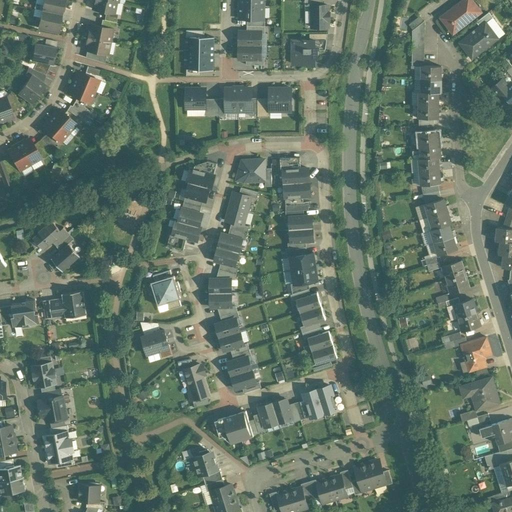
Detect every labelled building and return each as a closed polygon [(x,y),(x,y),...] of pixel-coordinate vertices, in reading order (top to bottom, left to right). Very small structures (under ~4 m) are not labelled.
[(64,0),(43,0),(43,5),(44,5),(62,9),(63,9),(64,0)] [(115,2),(107,0),(94,0),(93,9),(106,12),(113,13),(115,2)] [(210,0),(186,0),(187,15),(211,16),(210,0)] [(461,0),(455,4),(457,6),(441,18),(452,32),(464,24),(462,22),(479,9),(472,0),(461,0)] [(62,9),(44,5),(42,10),(61,14),(62,9)] [(264,6),(240,5),(240,18),(247,18),(264,19),(264,18),(264,6)] [(323,5),(312,5),(312,6),(312,27),(328,27),(328,20),(330,20),(330,12),(328,12),(328,5),(323,5)] [(61,14),(42,10),(41,15),(60,19),(61,14)] [(113,13),(106,12),(104,20),(116,22),(118,14),(113,13)] [(489,12),(476,22),(480,26),(486,22),(493,18),(489,12)] [(41,15),(38,27),(58,31),(61,19),(60,19),(41,15)] [(420,16),(409,25),(413,29),(424,21),(420,16)] [(104,20),(102,19),(100,26),(111,28),(111,29),(115,29),(117,22),(116,22),(104,20)] [(413,29),(412,30),(412,36),(424,36),(424,21),(413,29)] [(480,26),(459,42),(469,55),(480,47),(482,50),(498,38),(486,22),(480,26)] [(100,26),(90,24),(87,37),(109,41),(111,29),(111,28),(100,26)] [(247,31),(239,31),(239,45),(261,45),(261,33),(261,32),(247,31)] [(328,33),(310,34),(310,40),(315,39),(315,46),(318,46),(318,47),(319,47),(326,47),(328,33)] [(190,50),(214,51),(215,37),(191,36),(190,50)] [(109,41),(87,37),(85,49),(87,50),(104,54),(106,54),(109,41)] [(310,40),(293,40),(293,64),(316,64),(316,57),(316,55),(313,55),(313,47),(318,47),(318,46),(315,46),(315,39),(310,40)] [(56,47),(34,43),(34,45),(32,44),(31,51),(33,51),(31,60),(37,61),(36,62),(48,68),(50,64),(53,64),(56,47)] [(261,45),(239,45),(239,58),(246,58),(261,59),(261,58),(261,45)] [(104,54),(87,50),(85,57),(103,62),(104,54)] [(214,70),(214,51),(190,50),(190,70),(214,70)] [(48,68),(36,62),(33,69),(45,74),(48,68)] [(101,70),(87,66),(85,71),(99,76),(101,70)] [(424,66),(422,66),(422,79),(439,79),(441,79),(441,72),(439,73),(439,66),(441,66),(424,66)] [(33,69),(29,67),(25,74),(30,76),(31,75),(42,82),(45,74),(33,69)] [(99,80),(78,71),(73,82),(94,91),(99,80)] [(42,82),(31,75),(30,76),(18,92),(32,102),(44,84),(42,82)] [(472,75),(463,83),(467,87),(476,79),(472,75)] [(439,79),(422,79),(422,91),(422,92),(437,92),(440,92),(440,86),(439,86),(439,79)] [(476,79),(467,87),(471,92),(480,84),(476,79)] [(511,84),(509,87),(501,79),(492,87),(500,96),(502,94),(511,105),(511,84)] [(94,91),(73,82),(69,93),(89,102),(94,91)] [(480,84),(471,92),(475,96),(484,88),(480,84)] [(206,88),(186,88),(186,108),(206,108),(206,99),(206,88)] [(239,111),(238,88),(225,88),(225,98),(226,111),(239,111)] [(251,88),(238,88),(239,111),(251,111),(252,111),(252,98),(251,88)] [(291,88),(269,88),(270,98),(270,111),(291,111),(291,88)] [(437,92),(422,92),(422,91),(419,91),(419,92),(419,105),(436,105),(438,105),(438,99),(436,99),(437,92)] [(22,105),(10,92),(5,97),(11,112),(18,109),(22,105)] [(5,97),(0,98),(0,121),(13,117),(11,112),(5,97)] [(270,98),(258,98),(258,116),(270,116),(270,111),(270,98)] [(219,115),(219,99),(206,99),(206,108),(206,115),(219,115)] [(87,108),(75,101),(72,106),(84,113),(87,108)] [(85,115),(72,106),(70,105),(67,110),(82,120),(85,115)] [(436,105),(419,105),(419,118),(438,118),(438,112),(436,112),(436,105)] [(76,123),(59,109),(51,118),(68,133),(76,123)] [(68,133),(51,118),(43,127),(60,142),(68,133)] [(437,131),(419,132),(420,145),(437,144),(438,144),(439,144),(439,139),(437,139),(437,131)] [(57,148),(46,134),(41,138),(41,139),(49,148),(52,152),(57,148)] [(29,138),(19,144),(30,164),(39,158),(40,158),(40,157),(36,150),(29,138)] [(41,139),(36,143),(39,148),(36,150),(40,157),(45,157),(42,153),(49,148),(41,139)] [(30,164),(19,144),(8,150),(19,169),(20,170),(20,169),(30,164)] [(437,144),(420,145),(421,158),(437,157),(440,157),(440,151),(438,151),(438,144),(437,144)] [(49,148),(42,153),(45,157),(52,152),(49,148)] [(300,157),(280,158),(281,170),(283,170),(288,169),(301,168),(301,163),(300,157)] [(437,157),(421,158),(419,158),(420,172),(438,170),(439,170),(439,164),(437,164),(437,157)] [(12,164),(9,158),(3,161),(7,172),(14,168),(17,173),(19,169),(15,162),(12,164)] [(39,158),(30,164),(34,170),(34,171),(43,165),(39,158)] [(265,159),(242,160),(237,179),(244,182),(265,181),(266,180),(265,168),(265,159)] [(2,160),(0,161),(0,176),(1,176),(2,179),(9,177),(9,176),(7,172),(3,161),(2,160)] [(55,163),(52,171),(63,175),(66,167),(55,163)] [(30,164),(20,169),(24,176),(33,171),(34,170),(30,164)] [(14,168),(7,172),(9,176),(17,173),(14,168)] [(209,188),(212,188),(215,175),(190,168),(187,182),(189,183),(209,188)] [(288,169),(283,170),(284,183),(309,182),(308,168),(301,168),(288,169)] [(438,170),(420,172),(421,185),(440,183),(440,177),(438,177),(438,170)] [(309,182),(284,183),(285,197),(292,197),(310,195),(309,182)] [(206,201),(209,188),(189,183),(186,196),(206,201)] [(259,192),(241,187),(240,193),(252,196),(251,197),(257,198),(259,192)] [(240,193),(233,191),(229,206),(248,211),(251,197),(252,196),(240,193)] [(442,198),(426,203),(430,216),(446,211),(448,211),(446,205),(445,206),(442,198)] [(201,206),(184,202),(182,208),(200,213),(201,206)] [(248,211),(229,206),(225,220),(232,222),(244,225),(248,211)] [(200,213),(182,208),(179,221),(199,227),(203,213),(200,213)] [(430,216),(422,219),(425,231),(431,229),(433,229),(448,224),(452,223),(450,217),(448,218),(446,211),(430,216)] [(304,216),(290,217),(290,229),(312,228),(312,215),(304,216)] [(53,220),(47,226),(46,225),(39,231),(40,232),(33,237),(43,249),(49,243),(50,244),(53,241),(57,238),(56,237),(63,232),(61,229),(53,220)] [(179,221),(176,221),(173,233),(173,234),(187,238),(197,240),(201,227),(199,227),(179,221)] [(244,225),(232,222),(230,228),(247,233),(249,226),(244,225)] [(448,224),(433,229),(431,229),(435,242),(451,237),(453,237),(451,231),(450,231),(448,224)] [(63,232),(56,237),(57,238),(53,241),(57,245),(70,234),(64,227),(61,229),(63,232)] [(511,228),(504,227),(498,227),(497,240),(501,241),(501,240),(511,241),(511,228)] [(247,233),(230,228),(228,235),(242,239),(245,240),(247,233)] [(312,228),(290,229),(291,241),(291,242),(306,241),(313,240),(312,228)] [(173,233),(170,232),(167,246),(183,250),(187,238),(173,234),(173,233)] [(228,235),(222,233),(218,247),(239,252),(242,239),(228,235)] [(57,245),(57,246),(60,250),(69,243),(74,238),(70,234),(57,245)] [(435,242),(427,244),(431,257),(439,254),(439,255),(457,249),(455,243),(454,244),(451,237),(435,242)] [(511,241),(501,240),(501,241),(500,254),(504,254),(511,254),(511,241)] [(80,256),(69,243),(60,250),(52,258),(52,257),(51,258),(63,271),(63,270),(80,256)] [(239,252),(218,247),(215,260),(221,262),(235,266),(235,265),(239,252)] [(288,248),(285,248),(287,257),(290,257),(290,256),(305,254),(303,247),(288,248)] [(305,254),(290,256),(290,257),(292,270),(316,266),(313,252),(305,254)] [(431,257),(425,258),(427,265),(438,261),(441,260),(439,255),(439,254),(431,257)] [(511,254),(504,254),(503,267),(511,267),(511,254)] [(461,260),(442,266),(447,279),(465,274),(461,260)] [(438,261),(427,265),(429,271),(440,267),(438,261)] [(235,266),(221,262),(219,269),(236,273),(239,266),(235,265),(235,266)] [(316,266),(292,270),(294,283),(294,284),(309,281),(318,280),(316,266)] [(236,273),(219,269),(216,279),(231,278),(231,279),(235,279),(236,273)] [(170,270),(153,275),(155,281),(172,275),(170,270)] [(465,274),(447,279),(451,293),(469,287),(465,274)] [(155,281),(151,282),(158,305),(167,303),(168,303),(179,299),(181,298),(179,292),(176,282),(174,275),(172,275),(155,281)] [(210,279),(210,293),(232,292),(231,279),(231,278),(216,279),(210,279)] [(309,281),(294,284),(294,283),(291,284),(293,294),(296,293),(309,289),(310,289),(309,281)] [(309,289),(296,293),(298,298),(311,294),(309,289)] [(83,290),(62,293),(63,298),(49,300),(52,317),(65,315),(66,317),(87,314),(83,290)] [(232,306),(232,292),(210,293),(211,307),(217,307),(232,306)] [(298,298),(296,299),(300,312),(321,306),(317,292),(311,294),(298,298)] [(448,293),(436,297),(437,303),(449,300),(448,293)] [(26,303),(22,304),(22,303),(12,304),(12,305),(13,312),(14,312),(15,316),(12,316),(13,323),(13,326),(23,325),(23,326),(31,325),(30,324),(40,322),(39,312),(36,313),(35,309),(37,309),(35,299),(26,301),(26,303)] [(179,299),(168,303),(170,309),(181,306),(179,299)] [(472,299),(454,304),(458,318),(477,312),(472,299)] [(49,300),(43,300),(46,318),(52,317),(49,300)] [(12,305),(0,306),(0,308),(2,325),(13,323),(12,316),(15,316),(14,312),(13,312),(12,305)] [(232,306),(217,307),(220,316),(238,311),(236,306),(232,306)] [(321,306),(300,312),(304,325),(305,326),(306,325),(319,321),(326,319),(321,306)] [(238,311),(220,316),(222,322),(236,318),(239,317),(238,311)] [(477,312),(458,318),(463,331),(481,325),(477,312)] [(222,322),(216,324),(220,337),(240,331),(236,318),(222,322)] [(319,321),(306,325),(308,331),(310,337),(322,333),(319,321)] [(158,323),(141,322),(145,335),(160,330),(158,323)] [(145,335),(142,336),(145,346),(145,347),(148,354),(159,351),(169,348),(168,343),(167,339),(164,329),(160,330),(145,335)] [(240,331),(220,337),(224,351),(230,349),(244,344),(240,331)] [(310,337),(308,337),(308,338),(312,351),(333,344),(329,331),(322,333),(310,337)] [(460,331),(449,335),(451,341),(453,340),(462,337),(460,331)] [(408,338),(410,347),(419,345),(417,336),(408,338)] [(462,337),(453,340),(455,347),(462,345),(462,344),(467,342),(466,336),(462,337)] [(467,342),(462,344),(462,345),(470,370),(487,365),(482,350),(490,347),(486,336),(467,342)] [(169,348),(159,351),(161,359),(173,355),(170,347),(169,343),(168,343),(169,348)] [(247,343),(244,344),(230,349),(232,354),(249,349),(247,343)] [(333,344),(312,351),(316,363),(316,364),(318,363),(331,359),(337,357),(333,344)] [(249,349),(232,354),(234,360),(248,356),(251,355),(249,349)] [(51,355),(35,358),(36,364),(52,361),(51,355)] [(234,360),(228,362),(232,375),(252,369),(248,356),(234,360)] [(331,359),(318,363),(320,369),(333,365),(331,359)] [(36,364),(32,365),(34,373),(33,373),(33,374),(34,374),(35,378),(34,378),(34,379),(35,379),(36,387),(41,386),(55,383),(53,376),(57,376),(55,368),(53,368),(52,361),(36,364)] [(199,366),(199,365),(185,369),(191,390),(188,390),(191,400),(193,400),(208,395),(202,375),(206,374),(203,365),(199,366)] [(252,369),(232,375),(236,389),(242,387),(256,383),(256,382),(252,369)] [(493,377),(461,386),(464,397),(475,394),(480,409),(501,402),(493,377)] [(256,383),(242,387),(244,393),(261,387),(259,381),(256,382),(256,383)] [(55,383),(41,386),(42,392),(56,389),(55,383)] [(330,385),(317,389),(324,413),(337,410),(337,409),(333,394),(330,385)] [(56,389),(42,392),(44,399),(61,396),(60,388),(56,389)] [(317,389),(304,393),(306,399),(311,416),(311,417),(324,413),(317,389)] [(149,394),(145,390),(138,395),(142,400),(149,394)] [(339,393),(333,394),(337,409),(337,410),(343,408),(339,393)] [(44,399),(43,399),(43,400),(38,401),(41,416),(50,414),(51,420),(52,420),(63,418),(66,418),(64,405),(66,405),(64,395),(61,396),(44,399)] [(193,400),(195,407),(210,403),(208,395),(193,400)] [(286,398),(273,402),(279,423),(292,419),(292,418),(288,405),(286,398)] [(306,399),(296,402),(301,419),(311,416),(306,399)] [(273,402),(259,407),(261,413),(265,427),(266,426),(279,423),(273,402)] [(296,402),(288,405),(292,418),(292,419),(293,422),(301,419),(296,402)] [(6,407),(7,416),(15,415),(14,406),(6,407)] [(476,409),(461,414),(463,421),(478,417),(477,417),(478,416),(476,409)] [(244,411),(224,418),(231,442),(231,443),(252,436),(244,411)] [(249,421),(246,411),(244,411),(252,436),(254,436),(249,421)] [(261,413),(254,415),(255,419),(259,432),(267,430),(266,426),(265,427),(261,413)] [(489,413),(478,416),(477,417),(478,417),(479,423),(491,419),(489,413)] [(511,417),(493,424),(499,443),(511,439),(511,417)] [(63,418),(52,420),(53,427),(65,425),(63,418)] [(224,418),(218,419),(223,436),(231,443),(231,442),(224,418)] [(255,419),(249,421),(254,436),(259,434),(259,432),(255,419)] [(5,426),(0,426),(0,440),(14,438),(11,425),(5,426)] [(53,427),(50,428),(51,434),(67,431),(69,431),(67,425),(53,427)] [(47,449),(73,444),(72,438),(68,439),(67,431),(51,434),(45,435),(47,449)] [(14,438),(0,440),(0,454),(5,454),(16,451),(14,438)] [(73,444),(47,449),(50,462),(68,459),(72,458),(71,450),(74,450),(73,444)] [(184,459),(193,456),(190,448),(182,451),(184,459)] [(210,452),(207,449),(199,452),(200,455),(193,457),(199,476),(203,474),(218,470),(217,469),(216,463),(214,458),(212,453),(211,451),(210,452)] [(511,459),(497,464),(493,453),(485,456),(489,468),(491,468),(493,468),(494,468),(495,471),(502,469),(505,478),(507,485),(511,483),(511,459)] [(6,460),(0,461),(0,468),(6,467),(6,466),(14,465),(13,459),(6,460)] [(380,460),(367,463),(374,486),(386,482),(387,482),(383,471),(380,460)] [(367,463),(355,467),(358,479),(362,490),(374,486),(367,463)] [(14,465),(6,466),(6,467),(0,468),(0,481),(23,477),(21,464),(14,466),(14,465)] [(218,470),(203,474),(206,484),(223,479),(220,469),(217,469),(218,470)] [(348,469),(340,472),(341,475),(346,489),(353,487),(353,486),(351,481),(348,469)] [(388,469),(383,471),(387,482),(386,482),(387,485),(393,483),(388,469)] [(341,475),(329,479),(335,498),(348,494),(346,489),(341,475)] [(23,477),(0,481),(0,483),(2,494),(18,491),(26,490),(23,477)] [(223,479),(206,484),(208,491),(211,490),(211,489),(225,485),(223,479)] [(316,479),(308,481),(314,499),(321,496),(317,482),(316,479)] [(317,482),(321,496),(323,502),(335,498),(329,479),(317,482)] [(358,479),(351,481),(353,486),(353,487),(355,494),(363,492),(362,490),(358,479)] [(314,499),(308,481),(301,484),(302,487),(307,501),(314,499)] [(90,482),(87,484),(80,483),(79,500),(87,501),(99,501),(100,491),(97,490),(98,486),(94,482),(90,482)] [(225,485),(211,489),(211,490),(215,502),(234,496),(231,483),(225,485)] [(302,487),(290,491),(296,510),(308,506),(307,501),(302,487)] [(511,489),(489,497),(491,504),(493,503),(501,501),(500,501),(511,497),(511,489)] [(2,494),(0,495),(1,501),(19,498),(18,491),(2,494)] [(277,491),(270,493),(275,510),(282,508),(277,495),(278,494),(277,491)] [(278,494),(277,495),(282,508),(282,511),(290,511),(296,510),(290,491),(278,494)] [(234,496),(215,502),(217,511),(226,511),(238,508),(234,496)] [(511,497),(500,501),(501,501),(504,511),(511,509),(511,497)]
